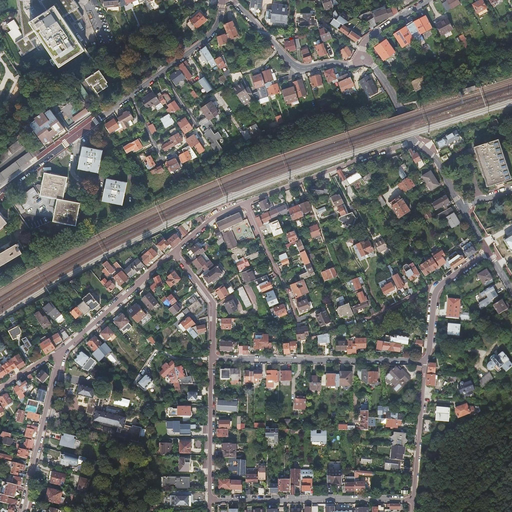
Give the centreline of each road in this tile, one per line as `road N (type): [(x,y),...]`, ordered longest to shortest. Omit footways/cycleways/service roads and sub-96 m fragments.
road 1 (unclassified): [(434,290),(372,318),(355,317),(302,181)]
road 2 (unclassified): [(424,362),(211,357)]
road 3 (residential): [(207,501),(413,499)]
road 4 (residential): [(61,351),(21,511)]
road 5 (residential): [(0,192),(129,96)]
road 6 (residential): [(233,0),(296,67),(362,57)]
road 7 (residential): [(61,351),(173,254)]
road 8 (residential): [(211,357),(207,501)]
road 9 (residential): [(424,362),(413,499)]
